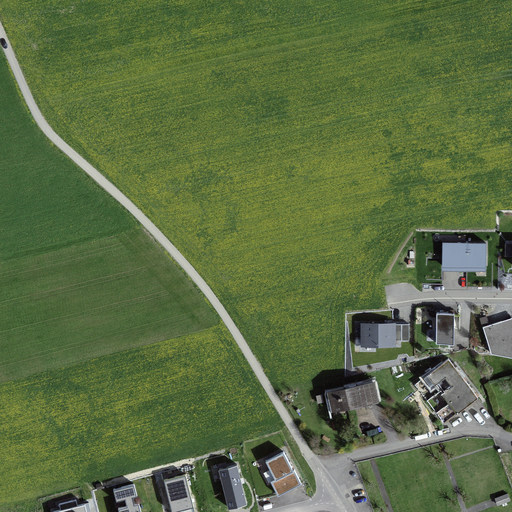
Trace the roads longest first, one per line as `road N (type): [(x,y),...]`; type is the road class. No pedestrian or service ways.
road 1 (residential): [(318,465),(205,291),(44,129),(0,34)]
road 2 (residential): [(511,439),(468,429),(318,465)]
road 3 (residential): [(385,301),(511,297)]
